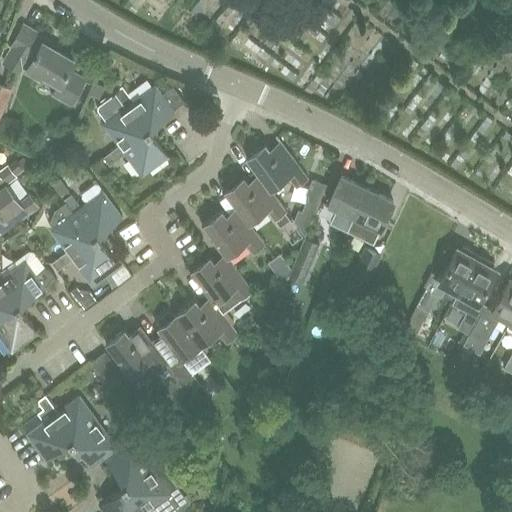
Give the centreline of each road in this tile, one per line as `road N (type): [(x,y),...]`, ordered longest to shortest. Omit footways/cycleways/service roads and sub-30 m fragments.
road 1 (residential): [(0,388),(171,260),(144,225),(203,181),(244,88)]
road 2 (residential): [(244,88),(511,235)]
road 3 (residential): [(61,0),(113,33),(244,88)]
